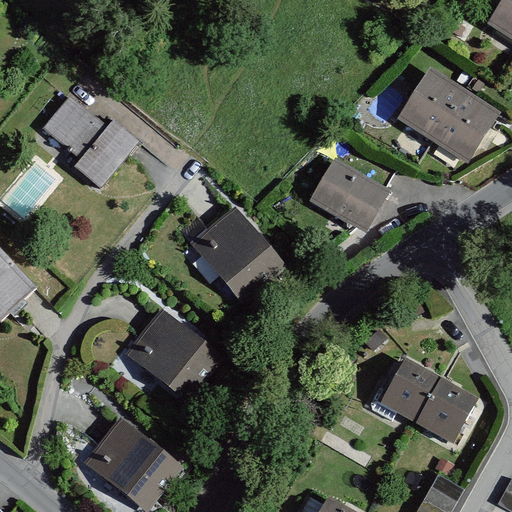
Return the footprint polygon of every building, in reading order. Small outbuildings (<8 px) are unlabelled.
[(511,0),(503,0),(490,21),(511,34),(511,0)] [(429,77),(394,129),(460,173),(495,122),(429,77)] [(74,101),(40,143),(104,196),(146,146),(118,123),(111,132),(74,101)] [(331,165),(305,208),(359,240),(385,198),(331,165)] [(232,214),(188,254),(246,318),(290,278),(232,214)] [(0,250),(0,336),(43,299),(0,250)] [(162,315),(120,363),(187,421),(229,373),(162,315)] [(475,410),(399,368),(375,411),(451,453),(475,410)] [(78,470),(108,494),(130,511),(154,511),(180,480),(114,425),(78,470)] [(441,473),(418,511),(452,511),(467,488),(441,473)] [(511,479),(501,502),(511,507),(511,479)] [(342,511),(321,503),(316,511),(342,511)]
